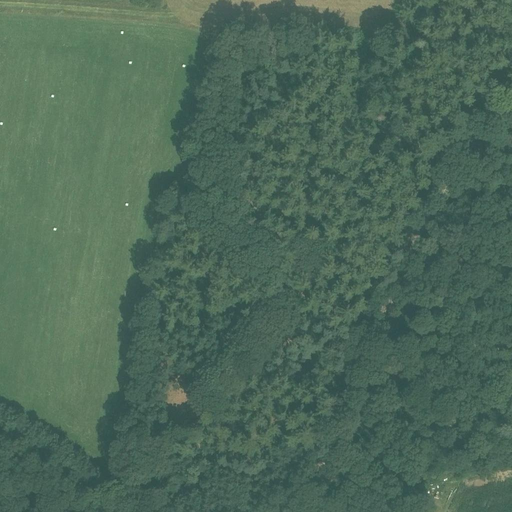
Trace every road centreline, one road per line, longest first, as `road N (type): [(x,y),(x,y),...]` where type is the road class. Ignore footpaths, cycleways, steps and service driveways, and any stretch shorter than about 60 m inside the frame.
road 1 (track): [(511,100),(404,254),(317,488)]
road 2 (track): [(317,488),(463,422)]
road 3 (track): [(124,511),(58,459),(0,427)]
